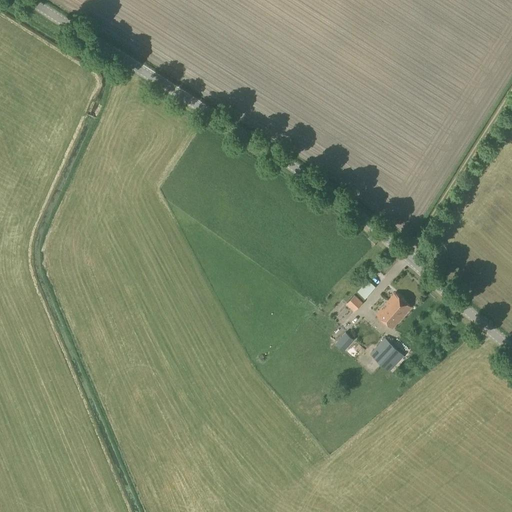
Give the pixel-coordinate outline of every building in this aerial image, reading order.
[(373,281),(361,292),(368,299),(380,288),(373,281)] [(411,307),(395,293),(376,314),(392,329),(411,307)] [(354,311),(358,307),(350,300),(346,304),(354,311)] [(344,351),(354,339),(345,332),(335,343),(344,351)] [(389,371),(404,356),(385,338),(370,353),(389,371)] [(325,379),(306,399),(312,405),(332,385),(325,379)]
